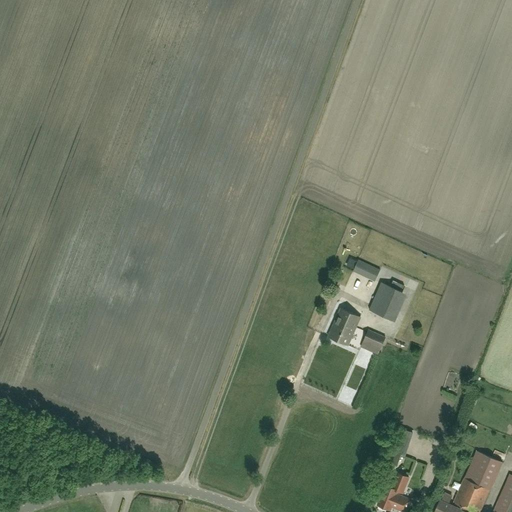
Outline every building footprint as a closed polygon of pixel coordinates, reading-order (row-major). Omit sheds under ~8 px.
[(375,282),(380,271),(359,260),(353,271),(375,282)] [(395,321),(408,293),(381,282),(369,310),(395,321)] [(349,345),(361,316),(342,308),(330,336),(349,345)] [(381,348),(386,337),(370,330),(365,341),(381,348)] [(449,382),(446,388),(457,392),(463,377),(453,373),(449,382)] [(422,414),(416,431),(442,440),(448,423),(422,414)] [(405,457),(411,439),(398,435),(396,439),(389,461),(398,464),(401,455),(405,457)] [(457,502),(456,506),(452,511),(468,511),(471,508),(479,511),(481,511),(504,461),(479,451),(467,478),(466,477),(455,501),(457,502)] [(407,511),(412,500),(398,494),(399,491),(404,493),(410,477),(399,473),(393,487),(387,485),(379,505),(391,510),(393,506),(407,511)] [(494,511),(511,511),(511,475),(510,475),(494,511)] [(452,511),(456,506),(448,503),(452,495),(444,492),(435,511),(452,511)]
